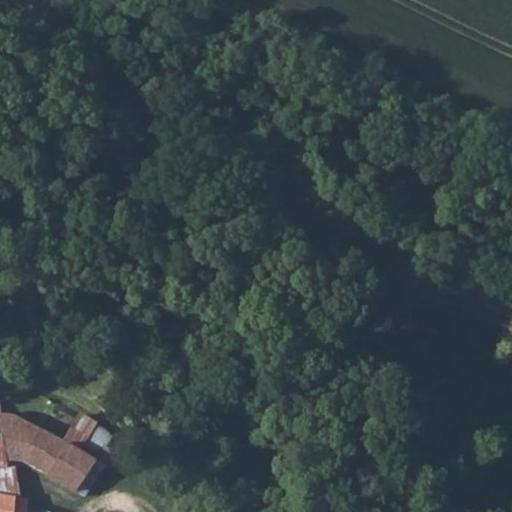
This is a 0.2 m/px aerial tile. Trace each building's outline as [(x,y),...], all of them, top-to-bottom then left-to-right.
[(0,398),(0,469),(12,469),(12,459),(9,459),(3,411),(6,411),(4,397),(0,398)] [(12,459),(27,458),(44,425),(17,411),(6,411),(3,411),(9,459),(12,459)] [(27,458),(39,464),(56,432),(44,425),(27,458)] [(102,457),(56,432),(39,464),(81,489),(93,472),(101,476),(111,462),(102,457)] [(0,511),(17,511),(18,509),(19,495),(0,491),(0,511)] [(19,495),(18,509),(30,511),(32,497),(19,495)]
